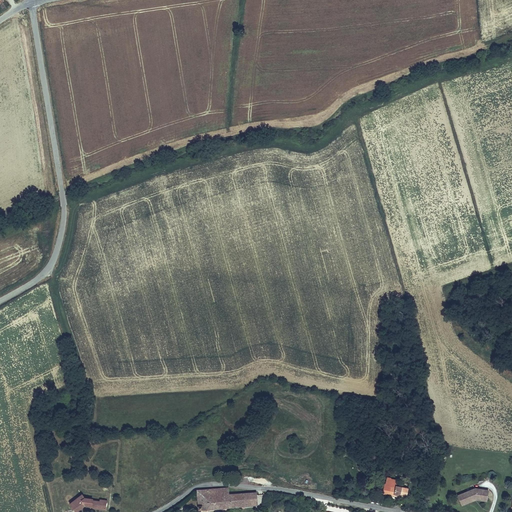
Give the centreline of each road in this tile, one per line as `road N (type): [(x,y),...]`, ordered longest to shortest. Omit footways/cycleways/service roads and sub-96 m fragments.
road 1 (tertiary): [(0,300),(45,272),(64,223),(31,1)]
road 2 (unclassified): [(157,511),(215,483),(403,511)]
